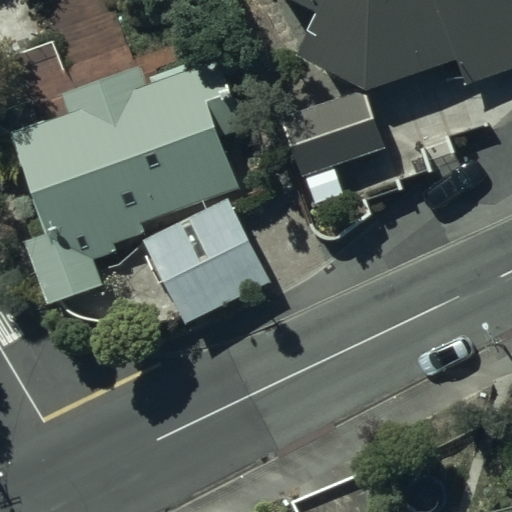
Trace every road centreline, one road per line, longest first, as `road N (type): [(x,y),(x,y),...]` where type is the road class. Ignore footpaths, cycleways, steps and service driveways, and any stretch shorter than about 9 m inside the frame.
road 1 (tertiary): [(47,493),(506,273)]
road 2 (residential): [(0,347),(42,420),(47,493)]
